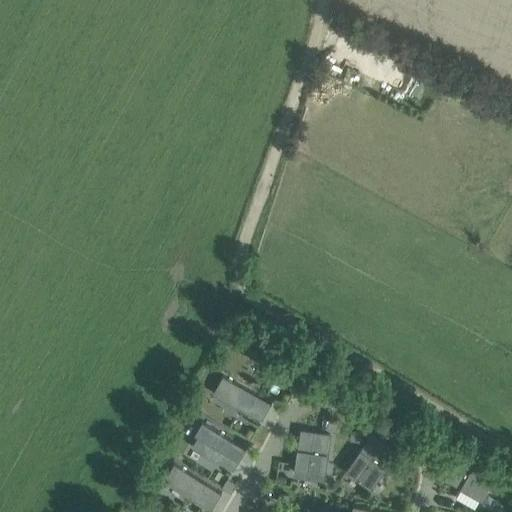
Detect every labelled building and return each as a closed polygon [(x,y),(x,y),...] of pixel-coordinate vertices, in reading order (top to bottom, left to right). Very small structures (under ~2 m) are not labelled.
[(263,342),(253,359),(299,384),(308,367),(263,342)] [(323,375),(319,382),(326,386),(330,379),(323,375)] [(225,376),(216,393),(262,418),(271,402),(225,376)] [(200,438),(196,446),(233,468),(245,448),(205,423),(197,436),(200,438)] [(351,430),(350,439),(359,441),(361,431),(351,430)] [(300,431),(294,474),(323,479),(329,436),(300,431)] [(372,434),(346,470),(370,487),(396,450),(372,434)] [(439,444),(434,452),(447,459),(452,451),(439,444)] [(459,451),(444,478),(482,499),(497,474),(459,451)] [(177,465),(167,480),(211,508),(221,493),(177,465)] [(227,479),(222,487),(230,492),(235,484),(227,479)] [(279,495),(278,504),(289,505),(289,495),(279,495)]
